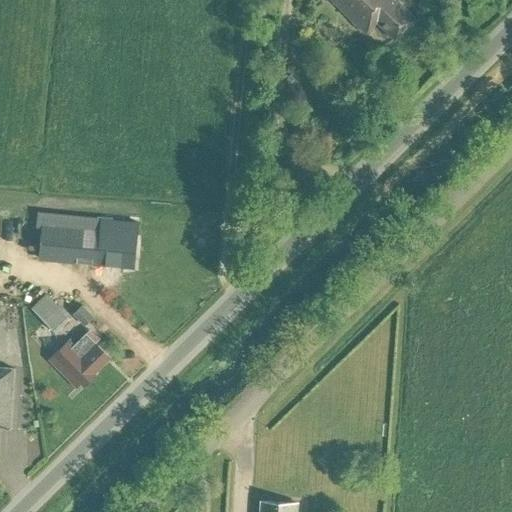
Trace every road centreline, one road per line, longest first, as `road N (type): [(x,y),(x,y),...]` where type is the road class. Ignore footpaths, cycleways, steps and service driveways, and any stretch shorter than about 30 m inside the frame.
road 1 (secondary): [(17,511),(511,25)]
road 2 (unclassified): [(134,511),(511,143)]
road 3 (track): [(236,296),(226,264),(251,0)]
